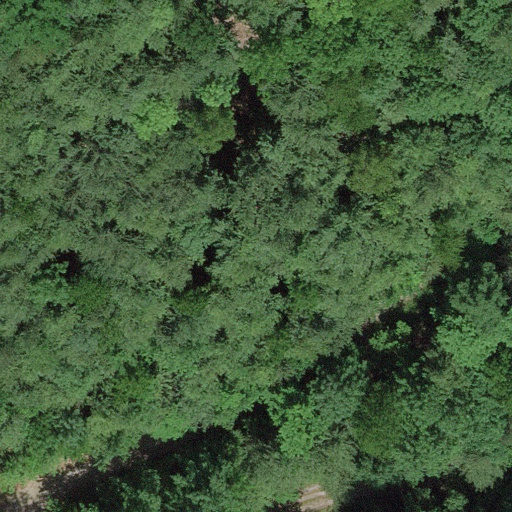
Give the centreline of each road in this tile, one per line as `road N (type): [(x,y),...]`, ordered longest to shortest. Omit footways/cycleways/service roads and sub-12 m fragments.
road 1 (track): [(511,207),(261,382),(116,463),(33,495),(21,511)]
road 2 (track): [(259,511),(511,433)]
